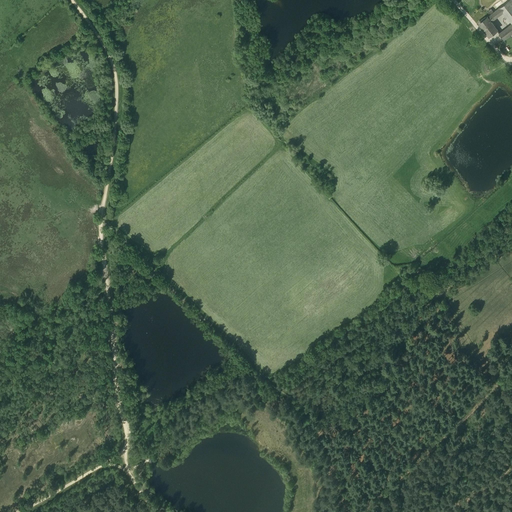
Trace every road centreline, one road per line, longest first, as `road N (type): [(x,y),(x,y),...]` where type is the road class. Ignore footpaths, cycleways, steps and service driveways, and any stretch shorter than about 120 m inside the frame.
road 1 (unknown): [(511,373),(484,383),(379,365),(353,374),(326,369),(292,387),(271,379),(101,212),(108,213),(121,140),(122,87),(113,56),(74,0)]
road 2 (track): [(124,449),(101,214)]
road 3 (track): [(101,214),(116,84),(102,43),(70,0)]
road 4 (track): [(271,383),(301,399),(347,511)]
road 5 (track): [(17,511),(124,449)]
